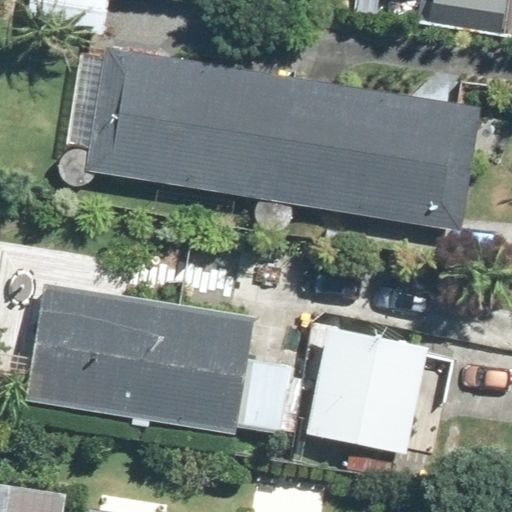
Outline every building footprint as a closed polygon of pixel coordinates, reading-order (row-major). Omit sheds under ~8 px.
[(32,18),(110,27),(112,0),(0,0),(0,10),(32,13),(32,18)] [(360,0),(359,9),(383,13),(385,0),(360,0)] [(423,0),(421,16),(507,30),(511,0),(423,0)] [(67,141),(96,146),(93,163),(281,193),(301,73),(113,42),(112,50),(83,45),(67,141)] [(281,193),(399,213),(393,248),(441,256),(446,221),(464,224),(484,103),(301,73),(281,193)] [(49,279),(33,391),(411,445),(426,339),(334,325),(329,365),(253,355),(260,309),(49,279)] [(0,474),(0,511),(67,511),(72,486),(0,474)] [(167,511),(169,505),(94,493),(91,511),(167,511)]
